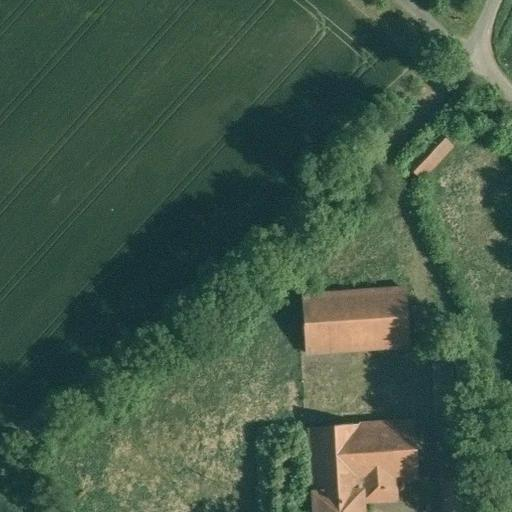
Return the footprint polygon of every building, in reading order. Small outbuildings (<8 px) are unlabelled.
[(453,145),(438,131),(405,166),(420,180),(453,145)] [(406,290),(300,295),(303,351),(409,345),(406,290)] [(479,511),(466,357),(431,360),(444,511),(479,511)] [(415,422),(310,428),(314,492),(363,490),(363,502),(395,500),(395,480),(418,479),(415,422)] [(362,511),(361,492),(314,494),(315,511),(362,511)]
